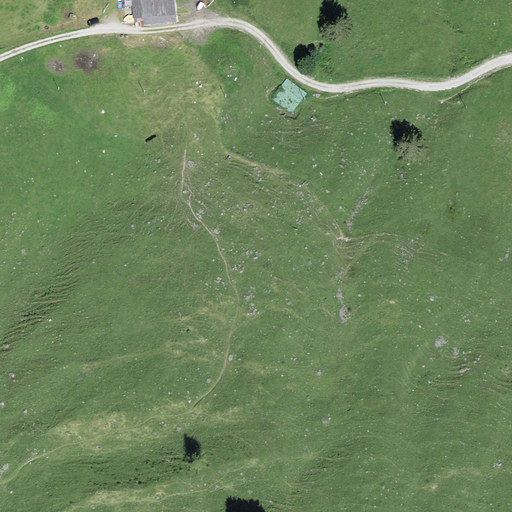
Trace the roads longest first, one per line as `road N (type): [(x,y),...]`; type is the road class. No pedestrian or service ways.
road 1 (track): [(511,64),(444,86),(380,80),(322,90),(222,18),(207,29)]
road 2 (track): [(207,29),(76,36),(0,64)]
